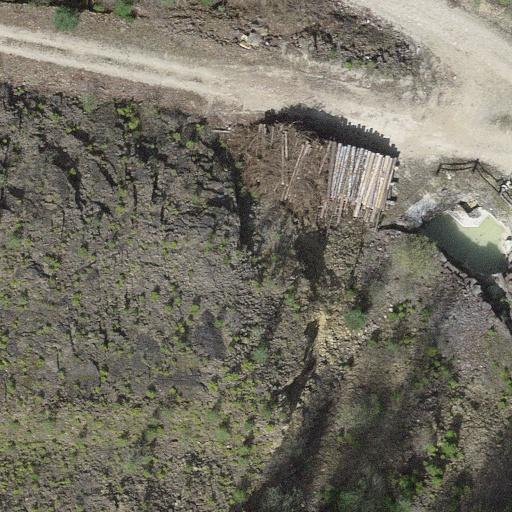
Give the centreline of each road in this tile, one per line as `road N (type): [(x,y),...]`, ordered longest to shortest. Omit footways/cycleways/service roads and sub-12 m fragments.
road 1 (track): [(0,87),(511,202)]
road 2 (track): [(509,204),(489,73),(387,0)]
